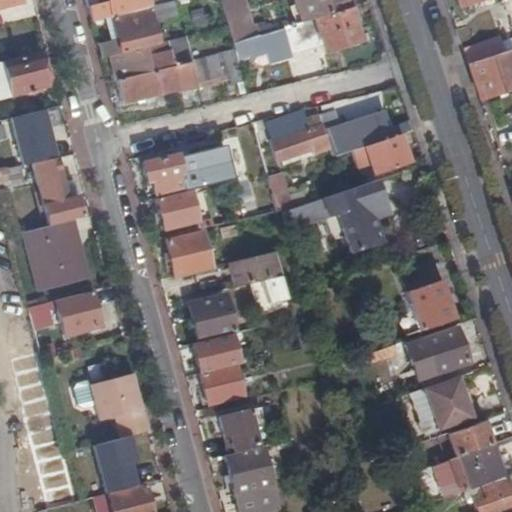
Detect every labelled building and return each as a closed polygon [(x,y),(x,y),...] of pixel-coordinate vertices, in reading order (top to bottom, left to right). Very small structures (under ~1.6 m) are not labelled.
[(107,0),(107,1),(89,6),(93,22),(111,17),(148,7),(149,6),(147,0),(107,0)] [(220,0),(228,26),(232,44),(254,37),(242,0),(220,0)] [(301,22),(293,0),(287,0),(295,24),(301,22)] [(293,0),(301,22),(346,8),(343,0),(293,0)] [(154,18),(177,15),(176,2),(152,6),(154,18)] [(117,37),(98,42),(102,58),(122,53),(157,43),(148,7),(111,17),(117,37)] [(234,49),(237,59),(288,43),(292,54),(322,44),(325,52),(360,40),(350,7),(346,8),(301,22),(295,24),(254,37),(232,44),(234,49)] [(157,43),(122,53),(123,56),(112,60),(117,79),(191,62),(185,36),(157,43)] [(499,37),(463,48),(467,63),(503,51),(499,37)] [(511,48),(503,51),(467,63),(479,98),(511,86),(511,48)] [(231,84),(243,81),(237,59),(234,49),(222,52),(222,53),(231,84)] [(0,96),(47,85),(38,51),(0,60),(0,96)] [(226,85),(231,84),(222,53),(217,55),(224,80),(226,85)] [(217,55),(191,62),(198,87),(224,80),(217,55)] [(191,62),(117,79),(122,103),(184,87),(185,92),(199,88),(198,87),(191,62)] [(332,103),(335,109),(340,124),(385,109),(379,91),(332,103)] [(274,141),(270,142),(276,159),(309,149),(311,154),(328,148),(331,156),(350,149),(355,161),(367,157),(373,174),(407,162),(402,147),(407,145),(402,131),(397,133),(394,134),(391,126),(385,109),(340,124),(335,109),(304,121),(300,110),(268,122),(274,141)] [(268,122),(253,127),(258,146),(270,142),(274,141),(268,122)] [(399,123),(391,126),(394,134),(397,133),(402,131),(399,123)] [(11,148),(0,149),(0,169),(15,166),(11,148)] [(309,149),(276,159),(278,165),(311,154),(309,149)] [(224,181),(215,150),(196,155),(197,164),(179,168),(175,154),(142,162),(147,182),(151,180),(155,194),(182,186),(184,191),(190,189),(224,181)] [(39,188),(48,222),(81,213),(76,195),(73,182),(63,184),(62,182),(56,156),(32,162),(39,188)] [(0,188),(21,184),(16,166),(15,166),(0,169),(0,188)] [(267,178),(269,185),(278,211),(290,207),(280,174),(267,178)] [(387,212),(376,179),(282,211),(287,231),(315,222),(321,238),(329,235),(331,241),(345,236),(351,252),(381,241),(374,217),(387,212)] [(184,191),(156,198),(164,229),(198,221),(190,189),(184,191)] [(79,243),(72,219),(22,232),(29,257),(79,243)] [(166,240),(174,275),(212,266),(203,231),(166,240)] [(88,279),(79,243),(29,257),(38,291),(88,279)] [(269,303),(286,299),(275,251),(230,262),(236,286),(251,282),(263,279),(269,303)] [(419,330),(454,318),(441,279),(440,279),(434,261),(402,272),(408,290),(406,291),(410,302),(404,304),(408,313),(413,311),(419,330)] [(100,325),(90,290),(55,300),(64,335),(100,325)] [(189,302),(199,342),(232,333),(236,332),(226,293),(189,302)] [(467,360),(457,327),(423,339),(427,352),(422,353),(424,359),(420,361),(425,375),(467,360)] [(199,342),(193,343),(201,373),(240,364),(232,333),(199,342)] [(415,346),(412,338),(375,350),(378,358),(415,346)] [(240,364),(201,373),(209,402),(243,395),(237,371),(242,370),(240,363),(240,364)] [(474,423),(478,421),(462,373),(458,375),(474,423)] [(140,408),(136,394),(131,374),(90,385),(99,416),(99,420),(115,416),(121,438),(149,430),(143,408),(140,408)] [(446,432),(474,423),(458,375),(415,390),(430,438),(446,432)] [(99,416),(90,385),(89,381),(80,383),(75,390),(81,414),(89,418),(99,416)] [(430,438),(415,390),(405,393),(421,441),(430,438)] [(257,443),(249,409),(219,415),(227,450),(257,443)] [(469,451),(491,443),(483,420),(478,421),(474,423),(446,432),(455,456),(469,451)] [(482,483),(503,475),(499,463),(492,443),(491,443),(469,451),(476,474),(462,478),(465,489),(482,483)] [(261,446),(224,455),(238,511),(250,511),(276,506),(261,446)] [(503,475),(511,472),(511,458),(499,463),(503,475)] [(505,480),(503,475),(482,483),(484,490),(487,497),(482,499),(475,502),(478,511),(502,511),(511,509),(511,490),(508,479),(505,480)] [(151,511),(144,484),(107,494),(111,511),(151,511)] [(337,505),(339,511),(351,511),(354,511),(351,501),(337,505)]
